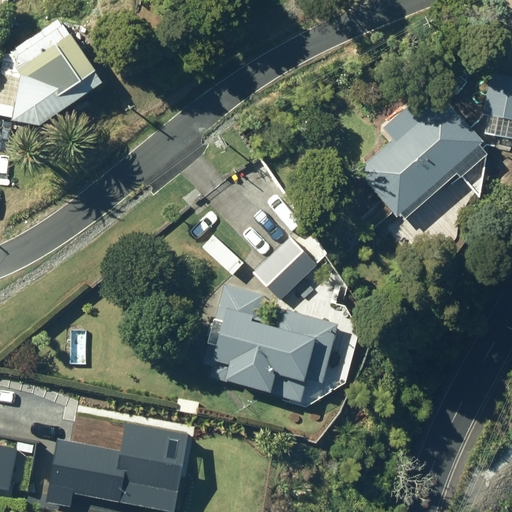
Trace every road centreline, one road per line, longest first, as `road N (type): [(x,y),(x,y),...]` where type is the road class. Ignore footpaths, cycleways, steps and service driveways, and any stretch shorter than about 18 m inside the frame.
road 1 (residential): [(0,259),(144,176),(249,82),(418,0)]
road 2 (residential): [(511,310),(445,435),(418,511)]
